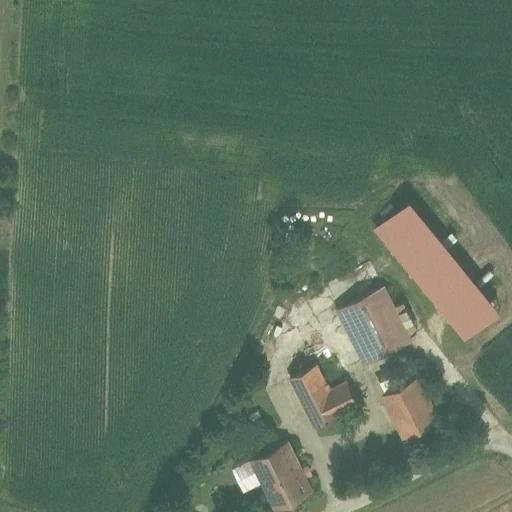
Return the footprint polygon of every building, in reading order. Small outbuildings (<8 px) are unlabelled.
[(468,336),(505,306),(413,194),(376,225),(468,336)] [(367,362),(416,337),(415,334),(425,329),(407,296),(398,300),(388,282),(338,308),(367,362)] [(321,359),(291,374),(317,424),(363,401),(350,375),(333,384),(321,359)] [(444,415),(423,372),(383,392),(404,435),(444,415)] [(317,486),(292,435),(234,464),(246,489),(264,479),(277,505),(317,486)]
